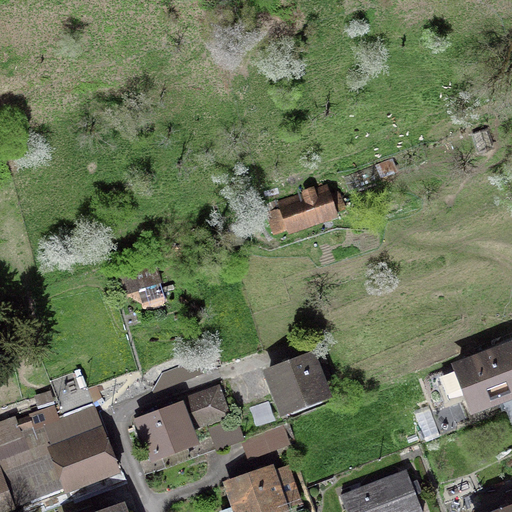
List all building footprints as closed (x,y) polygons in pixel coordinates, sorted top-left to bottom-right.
[(328,184),(277,201),(290,239),(341,222),(328,184)] [(511,387),(494,342),(432,366),(451,414),(511,389),(511,387)] [(323,345),(269,367),(287,412),(341,391),(323,345)] [(81,370),(51,380),(61,410),(91,400),(81,370)] [(244,442),(251,440),(231,387),(194,401),(196,407),(156,423),(173,468),(244,442)] [(251,440),(244,442),(252,464),(283,453),(275,431),(251,440)] [(0,460),(0,510),(109,469),(97,437),(28,463),(24,451),(0,460)] [(311,511),(294,466),(239,486),(248,511),(311,511)] [(418,511),(401,469),(336,496),(342,511),(418,511)] [(505,503),(481,511),(511,511),(511,490),(502,494),(505,503)]
